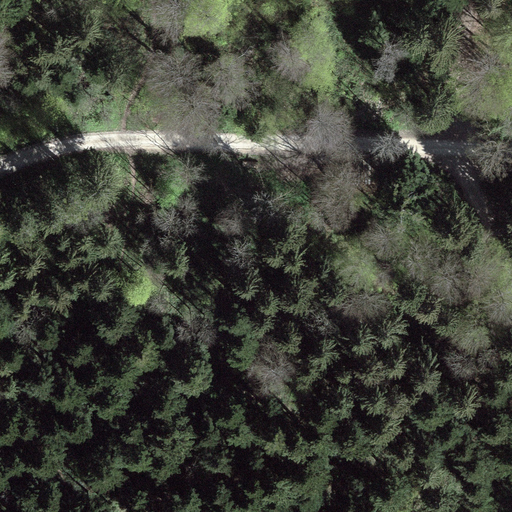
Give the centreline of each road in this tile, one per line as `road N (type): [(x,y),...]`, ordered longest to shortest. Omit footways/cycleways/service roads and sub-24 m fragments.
road 1 (unclassified): [(0,163),(63,145),(126,140),(455,141),(511,150)]
road 2 (track): [(466,0),(455,141),(511,262)]
